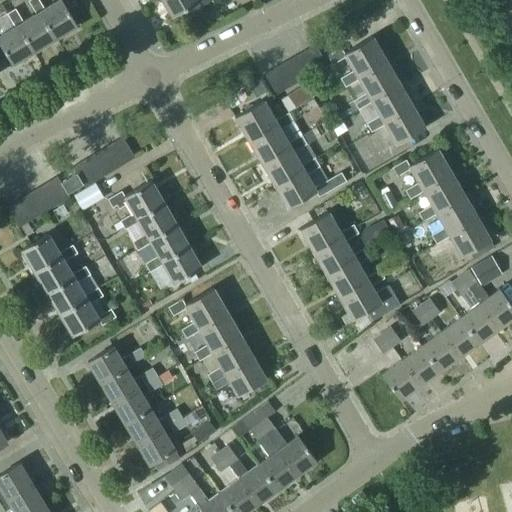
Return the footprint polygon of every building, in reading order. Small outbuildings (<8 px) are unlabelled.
[(27,0),(35,12),(22,20),(17,23),(34,51),(55,38),(38,10),(44,7),(39,0),(27,0)] [(55,38),(77,25),(61,0),(55,0),(44,7),(38,10),(55,38)] [(161,0),(171,17),(186,8),(193,20),(205,13),(201,6),(210,0),(161,0)] [(238,0),(246,12),(259,4),(257,0),(238,0)] [(14,25),(0,33),(0,44),(12,64),(34,51),(17,23),(22,20),(15,8),(6,13),(14,25)] [(353,70),(356,75),(386,58),(373,36),(344,52),(341,47),(328,55),(332,63),(345,56),(353,70)] [(304,50),(315,70),(325,64),(314,44),(304,50)] [(294,56),(306,75),(315,70),(304,50),(294,56)] [(284,61),(295,81),(306,75),(294,56),(284,61)] [(366,92),(366,93),(369,98),(399,81),(386,58),(356,75),(353,70),(340,77),(345,86),(358,79),(366,92)] [(274,67),(285,87),(295,81),(284,61),(274,67)] [(264,73),(275,92),(285,87),(274,67),(264,73)] [(380,115),(379,115),(383,121),(412,103),(399,81),(369,98),(366,93),(353,100),(358,108),(371,101),(380,115)] [(234,116),(245,135),(247,139),(276,122),(279,127),(292,120),(287,111),(274,119),(262,99),(234,116)] [(425,126),(414,107),(412,103),(383,121),(379,115),(367,123),(371,131),(384,124),(396,143),(425,126)] [(279,127),(276,122),(247,139),(260,161),(289,144),(292,150),(305,142),(300,134),(287,141),(279,127)] [(134,158),(122,137),(112,143),(124,163),(134,158)] [(124,163),(112,143),(102,149),(114,169),(124,163)] [(292,150),(289,144),(260,161),(273,184),(302,167),(306,173),(318,165),(313,156),(300,164),(292,150)] [(418,181),(421,187),(450,169),(437,147),(408,163),(406,159),(393,167),(398,175),(410,168),(418,181)] [(114,169),(102,149),(92,155),(104,175),(114,169)] [(104,175),(92,155),(82,161),(94,181),(104,175)] [(94,181),(82,161),(73,166),(85,186),(94,181)] [(306,173),(302,167),(273,184),(286,207),(315,190),(318,195),(345,180),(340,171),(313,186),(306,173)] [(431,204),(435,209),(464,192),(450,169),(421,187),(418,181),(405,189),(410,198),(423,190),(431,204)] [(77,173),(61,183),(68,195),(84,186),(77,173)] [(61,183),(57,176),(47,182),(59,203),(69,197),(68,195),(61,183)] [(126,203),(132,213),(135,218),(163,201),(151,180),(124,195),(121,190),(107,198),(112,206),(116,203),(119,208),(126,203)] [(95,181),(74,194),(83,209),(104,197),(95,181)] [(59,203),(47,182),(37,188),(48,209),(59,203)] [(48,209),(37,188),(27,194),(39,215),(48,209)] [(389,190),(379,196),(387,210),(397,204),(389,190)] [(444,226),(448,232),(477,215),(464,192),(435,209),(431,204),(418,211),(423,220),(436,212),(444,226)] [(39,215),(27,194),(17,200),(29,221),(39,215)] [(29,221),(17,200),(7,206),(20,227),(29,221)] [(145,235),(147,240),(176,223),(163,201),(135,218),(132,213),(120,220),(124,228),(137,221),(145,235)] [(299,228),(310,247),(312,251),(341,234),(346,242),(344,240),(357,232),(352,224),(339,231),(327,211),(299,228)] [(397,214),(388,219),(395,231),(404,226),(397,214)] [(490,238),(479,219),(477,215),(448,232),(444,226),(431,234),(437,243),(450,235),(461,255),(490,238)] [(363,230),(361,237),(366,246),(391,232),(383,219),(363,230)] [(157,256),(160,261),(188,244),(176,223),(147,240),(145,235),(132,242),(137,250),(149,243),(157,256)] [(48,232),(20,249),(21,250),(34,271),(61,255),(64,260),(77,252),(72,244),(59,252),(56,247),(48,234),(48,233),(48,232)] [(352,254),(346,242),(341,234),(312,251),(325,274),(354,256),(358,262),(370,255),(365,246),(352,254)] [(201,267),(189,247),(188,244),(160,261),(157,256),(145,264),(149,271),(162,264),(173,283),(201,267)] [(61,255),(34,271),(46,292),(73,276),(76,281),(89,273),(85,265),(72,273),(64,260),(61,255)] [(471,267),(480,284),(501,272),(491,255),(471,267)] [(357,262),(358,262),(354,256),(325,274),(339,297),(368,280),(370,285),(383,277),(378,269),(366,276),(357,262)] [(468,269),(460,276),(470,289),(478,283),(468,269)] [(73,276),(46,292),(59,313),(86,297),(89,302),(96,298),(102,294),(97,286),(89,273),(76,281),(73,276)] [(460,276),(451,282),(461,295),(470,289),(460,276)] [(379,299),(370,285),(368,280),(339,297),(352,319),(380,302),(383,307),(396,300),(391,291),(379,299)] [(478,283),(470,289),(478,301),(498,328),(498,327),(511,317),(511,305),(498,287),(497,288),(498,288),(487,296),(478,283)] [(186,308),(194,322),(197,328),(227,311),(213,287),(185,303),(182,298),(168,307),(173,315),(186,308)] [(459,315),(459,316),(478,342),(479,342),(479,341),(497,328),(498,328),(478,301),(470,289),(461,295),(470,308),(460,316),(459,315)] [(429,296),(420,303),(429,315),(438,308),(429,296)] [(86,297),(59,313),(72,334),(71,334),(72,335),(99,319),(102,324),(115,316),(110,308),(104,311),(97,316),(89,302),(86,297)] [(429,315),(420,303),(411,309),(421,322),(429,315)] [(239,332),(227,311),(197,328),(194,322),(181,330),(186,338),(199,331),(207,344),(210,350),(239,332)] [(440,329),(439,330),(459,356),(478,342),(478,343),(478,342),(459,316),(458,316),(459,316),(440,330),(440,329)] [(390,326),(382,332),(392,346),(400,340),(390,326)] [(420,344),(439,371),(440,370),(458,356),(458,357),(459,356),(439,330),(439,331),(421,344),(420,344)] [(220,367),(223,372),(252,355),(239,332),(210,350),(207,344),(194,352),(199,360),(212,353),(220,367)] [(375,337),(373,339),(383,352),(392,346),(382,332),(375,337)] [(401,358),(400,358),(420,385),(420,384),(439,371),(420,344),(419,344),(420,345),(401,358)] [(113,346),(87,361),(100,382),(125,366),(133,362),(128,354),(121,358),(113,346)] [(140,347),(128,354),(133,362),(145,355),(140,347)] [(382,372),(380,373),(400,399),(401,399),(401,398),(419,385),(420,385),(400,358),(394,349),(385,355),(392,365),(382,372)] [(266,378),(253,357),(252,355),(223,372),(220,367),(207,375),(216,389),(229,382),(236,395),(240,393),(257,383),(266,378)] [(125,366),(100,382),(112,402),(145,382),(140,375),(133,379),(125,366)] [(152,367),(140,375),(145,382),(157,375),(152,367)] [(157,375),(145,382),(149,390),(161,383),(157,375)] [(145,382),(112,402),(124,422),(150,407),(142,395),(149,390),(145,382)] [(257,383),(240,393),(243,399),(260,389),(257,383)] [(267,401),(251,413),(258,422),(267,416),(274,411),(267,401)] [(150,407),(124,422),(136,443),(162,427),(169,423),(164,415),(157,420),(150,407)] [(176,408),(164,415),(169,423),(181,416),(176,408)] [(251,413),(232,427),(239,436),(250,429),(258,422),(251,413)] [(181,416),(169,423),(174,431),(186,424),(181,416)] [(267,416),(258,422),(268,436),(277,430),(267,416)] [(215,431),(207,421),(192,432),(199,442),(215,431)] [(258,422),(250,429),(260,442),(268,436),(258,422)] [(162,427),(136,443),(149,464),(152,462),(174,448),(162,427)] [(277,430),(268,436),(277,448),(296,475),(297,474),(315,461),(316,460),(297,434),(296,434),(296,435),(286,442),(277,430)] [(258,462),(277,489),(277,488),(296,475),(277,448),(268,436),(260,442),(269,455),(258,462)] [(228,444),(219,451),(229,464),(238,458),(228,444)] [(219,451),(211,457),(221,471),(229,464),(219,451)] [(238,458),(229,464),(257,503),(258,503),(258,502),(276,489),(277,489),(258,462),(257,463),(247,471),(238,458)] [(19,462),(0,473),(0,487),(1,490),(0,491),(0,501),(6,498),(32,483),(19,462)] [(173,469),(165,476),(172,485),(180,479),(189,473),(182,463),(173,469)] [(219,490),(219,491),(234,511),(244,511),(257,503),(229,464),(221,471),(230,483),(219,491),(219,490)] [(189,473),(180,479),(190,493),(199,486),(189,473)] [(180,479),(172,485),(182,499),(190,493),(180,479)] [(6,498),(0,501),(0,504),(4,510),(11,506),(14,511),(29,511),(44,503),(32,483),(6,498)] [(199,486),(190,493),(204,511),(234,511),(219,491),(218,491),(208,499),(199,486)] [(204,511),(190,493),(182,499),(191,511),(190,511),(204,511)] [(49,511),(44,503),(29,511),(49,511)]
